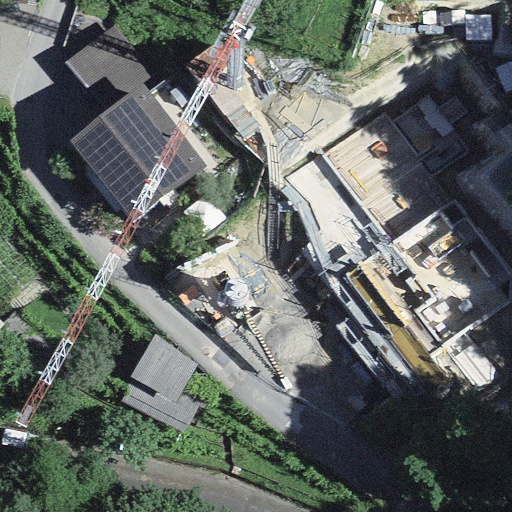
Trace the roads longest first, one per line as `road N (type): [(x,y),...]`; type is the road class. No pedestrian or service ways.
road 1 (residential): [(60,0),(26,106),(47,188),(146,301),(252,391),(374,469),(415,511)]
road 2 (residential): [(212,511),(0,455)]
